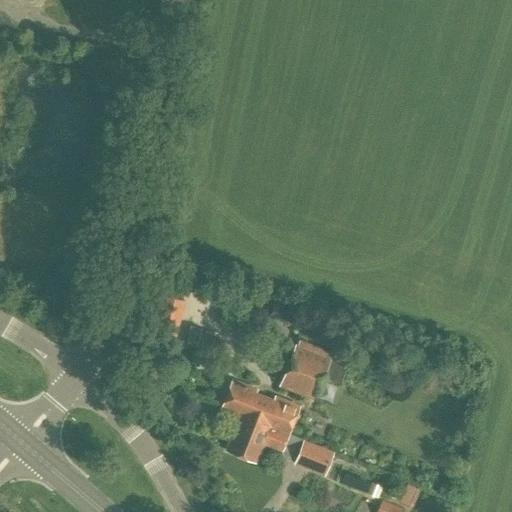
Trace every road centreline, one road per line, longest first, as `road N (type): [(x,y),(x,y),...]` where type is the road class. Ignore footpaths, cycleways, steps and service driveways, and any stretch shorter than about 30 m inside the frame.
road 1 (unclassified): [(77,380),(114,302),(177,0)]
road 2 (unclassified): [(191,511),(77,380)]
